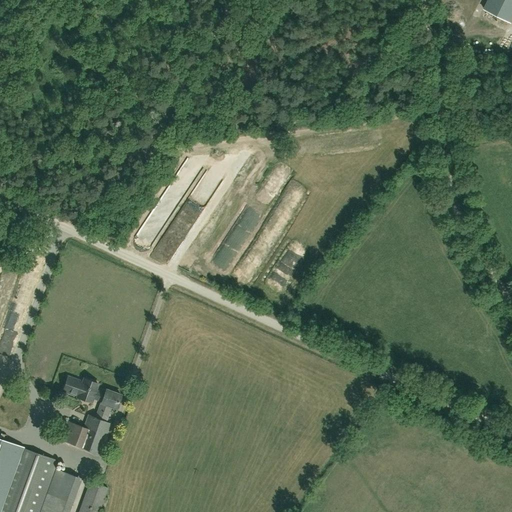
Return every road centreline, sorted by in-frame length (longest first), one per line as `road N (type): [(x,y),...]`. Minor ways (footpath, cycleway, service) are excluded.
road 1 (unclassified): [(511,432),(0,197)]
road 2 (track): [(134,156),(442,109)]
road 3 (track): [(511,306),(467,224),(442,109)]
road 4 (track): [(232,0),(134,156)]
road 5 (track): [(0,171),(134,156)]
